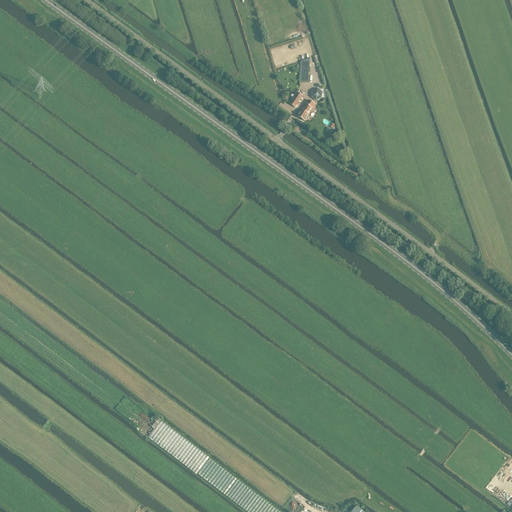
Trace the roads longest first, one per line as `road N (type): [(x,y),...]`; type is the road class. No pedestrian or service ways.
road 1 (primary): [(511,355),(407,260),(45,0)]
road 2 (unclassified): [(511,314),(86,0)]
road 3 (track): [(401,185),(448,228),(442,236),(287,125)]
